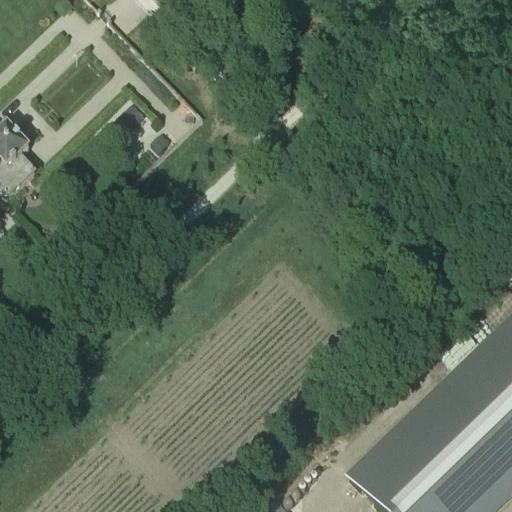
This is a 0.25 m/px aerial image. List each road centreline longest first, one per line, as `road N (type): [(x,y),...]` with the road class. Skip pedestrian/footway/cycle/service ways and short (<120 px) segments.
road 1 (track): [(0,393),(407,0)]
road 2 (track): [(415,385),(392,297),(360,250),(136,0)]
